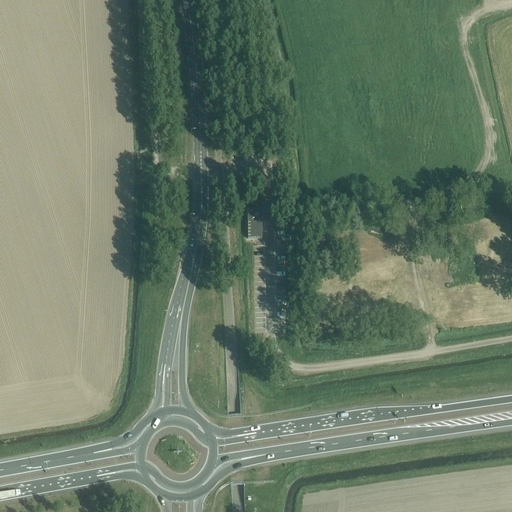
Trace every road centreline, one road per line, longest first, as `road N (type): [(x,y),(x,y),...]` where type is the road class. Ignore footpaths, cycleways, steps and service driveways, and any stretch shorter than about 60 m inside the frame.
road 1 (secondary): [(183,303),(201,208),(187,0)]
road 2 (track): [(271,342),(281,360),(302,369),(511,338)]
road 3 (trunk): [(511,400),(264,431)]
road 4 (trunk): [(271,454),(511,422)]
